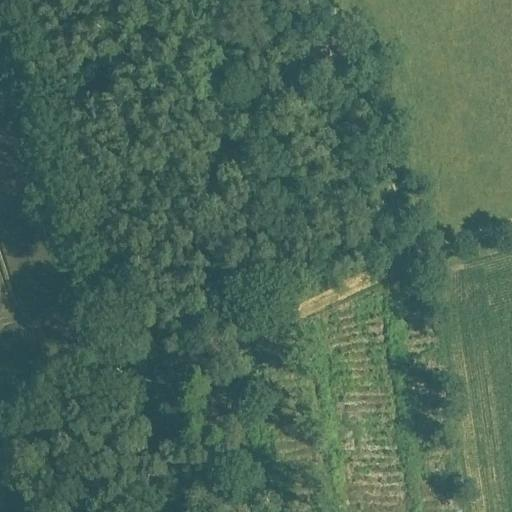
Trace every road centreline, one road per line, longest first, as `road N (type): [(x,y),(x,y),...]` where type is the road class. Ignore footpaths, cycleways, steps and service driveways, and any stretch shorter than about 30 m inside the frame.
road 1 (unclassified): [(44,0),(132,310),(163,511)]
road 2 (track): [(132,310),(237,129),(331,39)]
road 3 (track): [(414,264),(331,39)]
